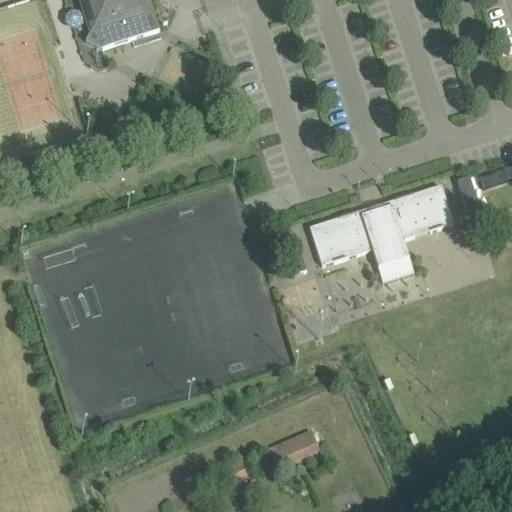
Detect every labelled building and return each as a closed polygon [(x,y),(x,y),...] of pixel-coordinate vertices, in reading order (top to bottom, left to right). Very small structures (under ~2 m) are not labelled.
[(78,0),(90,35),(85,44),(100,52),(127,43),(131,42),(159,33),(148,0),(78,0)] [(468,222),(481,218),(469,180),(456,184),(468,222)] [(322,227),(309,231),(321,269),(333,265),(333,266),(345,262),(343,256),(358,252),(360,257),(371,253),(382,287),(413,277),(402,243),(414,239),(412,234),(427,229),(429,235),(441,231),(453,227),(440,189),(428,193),(429,198),(414,203),(412,198),(393,203),(394,204),(385,207),(387,211),(366,218),(364,213),(356,216),(349,218),(337,222),(339,227),(323,232),(322,227)] [(306,274),(304,269),(294,236),(281,240),(293,278),(306,274)] [(276,471),(318,453),(310,434),(268,452),(276,471)] [(221,471),(230,491),(254,480),(245,461),(221,471)]
